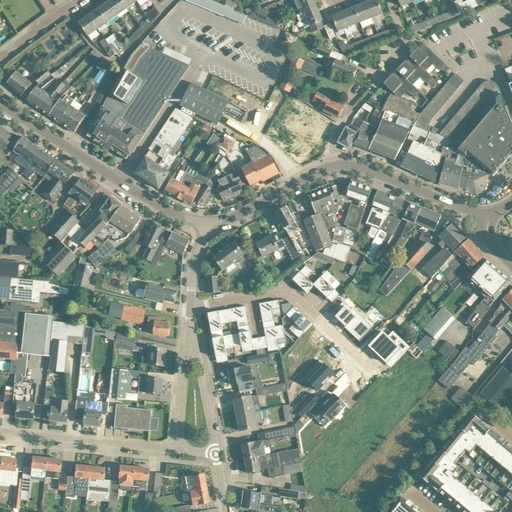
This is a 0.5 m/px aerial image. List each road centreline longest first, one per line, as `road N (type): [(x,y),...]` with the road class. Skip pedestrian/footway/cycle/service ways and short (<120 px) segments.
road 1 (tertiary): [(0,101),(121,184),(204,222)]
road 2 (residential): [(0,431),(179,450)]
road 3 (residential): [(250,296),(289,292),(377,376)]
road 4 (tertiary): [(336,165),(486,213)]
road 5 (tertiary): [(204,222),(239,215),(336,165)]
road 6 (residential): [(215,453),(188,334)]
